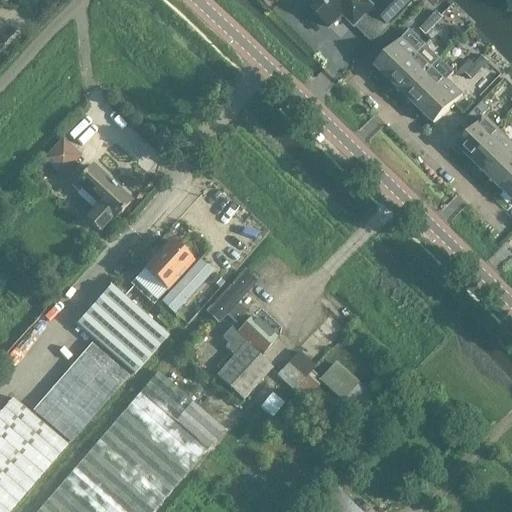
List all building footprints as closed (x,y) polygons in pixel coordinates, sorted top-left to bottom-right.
[(314,0),(308,7),(329,28),(343,15),(354,26),(372,8),(364,0),(314,0)] [(403,7),(396,0),(390,0),(376,14),(386,24),(403,7)] [(425,34),(434,26),(442,18),(436,12),(420,29),(425,34)] [(432,42),(441,33),(434,26),(425,34),(432,42)] [(389,82),(417,52),(403,38),(374,67),(389,82)] [(404,96),(432,67),(417,52),(389,82),(404,96)] [(471,79),(488,62),(482,56),(465,74),(471,79)] [(419,111),(447,81),(432,67),(404,96),(419,111)] [(434,125),(462,96),(447,81),(419,111),(434,125)] [(507,115),(511,110),(511,98),(502,109),(507,115)] [(471,162),(500,132),(485,118),(456,147),(471,162)] [(486,176),(511,149),(511,144),(500,132),(471,162),(486,176)] [(61,176),(79,156),(62,140),(43,160),(61,176)] [(501,191),(511,179),(511,149),(486,176),(501,191)] [(130,203),(91,167),(83,176),(82,175),(79,178),(80,179),(72,187),(78,192),(80,190),(99,207),(86,221),(98,232),(109,221),(111,223),(119,215),(122,212),(122,211),(130,203)] [(511,201),(511,179),(501,191),(511,201)] [(165,291),(192,262),(170,241),(143,271),(165,291)] [(171,313),(210,270),(200,260),(161,303),(171,313)] [(237,304),(256,284),(242,271),(204,312),(218,325),(227,315),(236,324),(246,312),(237,304)] [(168,337),(111,286),(76,325),(133,376),(168,337)] [(271,369),(244,344),(246,343),(260,356),(276,338),(252,317),(239,332),(233,327),(222,338),(228,343),(225,347),(234,356),(216,376),(243,400),(271,369)] [(72,446),(131,379),(94,346),(35,413),(72,446)] [(311,371),(315,367),(298,351),(275,376),(292,392),(294,390),(311,371)] [(373,397),(335,362),(319,379),(311,371),(294,390),(305,401),(320,384),(340,401),(329,413),(344,427),(355,415),(356,416),(373,397)] [(153,511),(224,430),(157,373),(37,511),(153,511)] [(0,511),(25,511),(79,451),(0,384),(0,511)] [(264,418),(274,407),(266,399),(256,410),(264,418)] [(361,511),(335,488),(325,499),(323,498),(313,509),(316,511),(361,511)]
